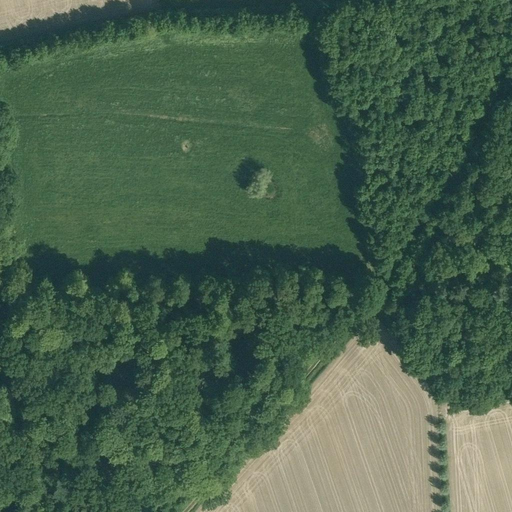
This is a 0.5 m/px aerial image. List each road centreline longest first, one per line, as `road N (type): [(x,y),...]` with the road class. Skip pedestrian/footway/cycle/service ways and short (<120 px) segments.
road 1 (track): [(185,511),(368,296)]
road 2 (track): [(511,51),(381,281)]
